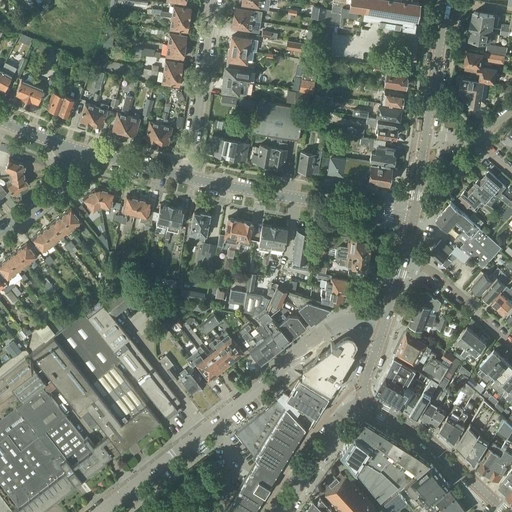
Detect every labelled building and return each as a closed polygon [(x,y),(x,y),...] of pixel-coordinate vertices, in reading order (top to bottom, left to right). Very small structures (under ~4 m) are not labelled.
[(332,0),(331,9),(326,9),(324,19),(339,22),(339,25),(360,29),(362,15),(369,16),(369,17),(376,18),(378,18),(377,22),(384,23),(386,24),(385,27),(390,28),(391,25),(393,25),(399,26),(400,22),(401,22),(401,26),(414,28),(415,20),(414,20),(415,17),(418,1),(412,0),(332,0)] [(188,20),(190,8),(173,5),(172,13),(167,12),(160,11),(161,10),(152,8),(151,14),(156,14),(188,20)] [(326,9),(326,8),(315,6),(313,18),(324,19),(326,9)] [(235,7),(233,17),(260,22),(260,18),(261,11),(235,7)] [(471,25),(491,28),(492,23),(498,24),(499,16),(493,15),(474,11),(474,13),(473,14),(472,17),(473,19),(473,20),(472,20),(471,25)] [(17,29),(28,21),(22,13),(11,21),(17,29)] [(186,31),(188,20),(156,14),(155,19),(165,21),(171,21),(170,29),(186,31)] [(511,14),(510,26),(503,25),(502,30),(509,31),(511,31),(511,14)] [(260,22),(233,17),(232,28),(258,32),(259,26),(260,22)] [(329,57),(329,52),(328,51),(332,25),(324,23),(320,45),(319,55),(329,57)] [(490,33),(491,28),(471,25),(470,30),(471,30),(471,32),(470,32),(470,35),(470,36),(470,38),(489,42),(489,41),(495,42),(496,34),(490,33)] [(104,35),(113,36),(114,28),(106,27),(104,35)] [(316,43),(318,31),(309,30),(307,41),(316,43)] [(167,44),(184,47),(186,35),(169,33),(167,44)] [(104,35),(103,47),(111,48),(113,37),(104,35)] [(232,36),(230,48),(246,50),(253,51),(254,51),(256,40),(248,38),(232,36)] [(286,49),(295,51),(306,52),(308,44),(287,40),(286,49)] [(182,58),(184,47),(167,44),(165,56),(182,58)] [(487,44),(486,52),(506,55),(507,47),(487,44)] [(141,48),(134,47),(133,54),(160,57),(160,53),(154,52),(154,49),(141,47),(141,48)] [(99,48),(96,58),(105,60),(107,49),(99,48)] [(246,50),(230,48),(228,60),(244,62),(245,59),(252,60),(253,51),(246,50)] [(472,65),(483,67),(484,61),(500,63),(502,56),(486,53),(486,55),(467,52),(465,64),(466,65),(472,66),(472,65)] [(301,75),(315,77),(317,65),(310,64),(310,60),(298,58),(297,66),(303,66),(301,75)] [(96,59),(93,69),(100,71),(103,61),(96,59)] [(163,71),(180,74),(182,62),(165,60),(163,71)] [(19,77),(23,67),(18,65),(14,76),(19,77)] [(472,66),(466,65),(465,71),(481,73),(480,80),(494,82),(497,69),(483,67),(472,65),(472,66)] [(404,87),(406,77),(406,76),(406,72),(394,70),(394,68),(387,66),(384,84),(404,87)] [(224,80),(248,83),(250,71),(226,68),(224,80)] [(103,78),(105,72),(100,71),(93,69),(92,74),(103,78)] [(1,70),(0,72),(0,88),(4,91),(12,75),(1,70)] [(178,86),(180,74),(163,71),(161,83),(178,86)] [(313,93),(315,77),(301,75),(302,75),(302,78),(301,78),(299,91),(313,93)] [(26,99),(32,83),(21,78),(15,95),(26,99)] [(51,90),(55,79),(50,78),(46,88),(51,90)] [(485,100),(488,83),(463,79),(460,92),(465,93),(465,99),(471,100),(473,103),(477,104),(479,102),(480,102),(480,99),(485,100)] [(37,104),(46,82),(41,80),(39,85),(32,83),(26,99),(37,104)] [(246,95),(248,83),(224,80),(222,91),(246,95)] [(69,116),(75,99),(69,97),(72,91),(67,89),(64,95),(58,112),(69,116)] [(64,95),(57,93),(53,91),(47,108),(58,112),(64,95)] [(175,94),(179,102),(185,99),(181,91),(175,94)] [(309,106),(310,93),(295,91),(293,104),(309,106)] [(402,106),(403,98),(402,98),(403,93),(384,91),(382,104),(402,106)] [(313,107),(323,109),(324,103),(331,104),(333,97),(315,94),(313,107)] [(128,115),(133,97),(126,95),(121,113),(117,112),(112,128),(124,131),(128,115)] [(237,98),(222,96),(220,104),(235,107),(237,98)] [(254,100),(239,98),(238,107),(254,109),(255,100),(254,100)] [(153,101),(146,99),(142,115),(149,117),(153,101)] [(272,136),(282,137),(291,138),(298,140),(299,134),(299,132),(303,108),(258,101),(253,133),(271,136),(272,136)] [(91,122),(96,106),(85,103),(80,119),(91,122)] [(100,107),(96,106),(91,122),(103,125),(109,105),(101,103),(100,107)] [(398,119),(400,108),(377,105),(375,116),(377,116),(398,119)] [(368,111),(353,109),(352,115),(367,117),(368,111)] [(166,119),(167,113),(163,112),(162,118),(157,140),(168,143),(172,127),(165,125),(166,119)] [(128,115),(124,131),(135,134),(140,118),(128,115)] [(230,124),(236,126),(238,118),(231,116),(230,124)] [(157,140),(162,118),(156,117),(155,122),(149,121),(145,137),(157,140)] [(376,126),(375,134),(377,134),(395,137),(397,135),(398,131),(396,128),(395,128),(396,124),(377,121),(377,119),(366,118),(365,124),(369,124),(369,126),(376,126)] [(234,134),(236,126),(230,124),(228,133),(231,134),(234,134)] [(338,133),(348,135),(361,137),(363,137),(364,130),(339,126),(338,133)] [(511,143),(511,127),(501,139),(510,146),(511,143)] [(231,134),(228,133),(225,132),(224,138),(217,136),(217,137),(211,136),(208,152),(213,153),(213,154),(227,157),(230,139),(231,134)] [(297,146),(303,147),(305,133),(299,132),(299,134),(298,140),(297,146)] [(234,134),(231,134),(230,139),(227,157),(240,159),(244,160),(248,143),(243,142),(236,140),(237,134),(234,134)] [(270,165),(278,166),(283,167),(287,143),(281,142),(282,137),(272,136),(271,136),(270,142),(273,143),(273,147),(270,165)] [(396,161),(396,157),(395,155),(394,155),(395,150),(376,147),(373,146),(374,139),(363,137),(361,137),(360,144),(369,146),(369,147),(371,151),(369,161),(371,162),(377,162),(377,161),(393,163),(393,162),(394,163),(396,161)] [(273,147),(260,145),(258,155),(253,154),(252,161),(257,162),(270,165),(273,147)] [(299,165),(298,170),(311,172),(311,171),(312,171),(316,172),(318,165),(318,163),(319,162),(321,150),(312,149),(312,153),(301,151),(300,157),(299,165)] [(371,162),(369,161),(363,160),(363,161),(345,158),(345,159),(329,156),(326,174),(343,177),(343,175),(350,177),(353,179),(354,180),(355,180),(356,179),(356,178),(357,178),(360,177),(361,176),(361,179),(388,184),(388,182),(390,181),(391,177),(389,175),(390,168),(384,167),(384,166),(377,165),(377,166),(371,165),(371,162)] [(11,177),(24,175),(23,170),(24,170),(25,165),(9,159),(5,169),(10,171),(11,177)] [(489,171),(480,180),(494,193),(495,193),(498,196),(509,205),(511,207),(511,201),(501,192),(506,186),(489,171)] [(24,175),(11,177),(12,183),(8,186),(14,194),(28,183),(26,180),(25,180),(24,175)] [(494,193),(480,180),(479,179),(471,188),(484,200),(486,202),(494,193)] [(97,189),(100,205),(109,208),(114,192),(100,188),(97,189)] [(484,200),(471,188),(468,191),(466,189),(460,196),(462,198),(463,199),(460,202),(466,208),(469,204),(471,206),(476,210),(480,205),(482,206),(483,206),(491,213),(495,209),(486,202),(484,200)] [(93,211),(100,205),(97,189),(95,189),(83,198),(93,211)] [(134,214),(138,199),(126,196),(121,216),(119,223),(117,231),(117,233),(121,234),(124,224),(125,224),(128,213),(134,214)] [(149,230),(154,211),(148,209),(150,201),(138,199),(134,214),(141,216),(139,222),(145,223),(144,229),(149,230)] [(479,227),(469,218),(451,202),(437,219),(437,221),(455,237),(460,232),(463,229),(470,236),(460,247),(483,267),(501,247),(487,234),(479,227)] [(168,221),(172,206),(161,203),(158,213),(156,220),(155,225),(167,228),(168,221)] [(168,221),(167,228),(164,238),(169,239),(170,231),(177,233),(179,226),(180,226),(184,209),(172,206),(168,221)] [(507,217),(511,211),(511,208),(509,206),(503,213),(507,217)] [(61,216),(71,228),(81,221),(71,208),(61,216)] [(196,235),(196,236),(195,238),(204,240),(206,234),(209,222),(213,223),(215,216),(210,215),(210,214),(201,211),(201,213),(194,212),(189,233),(196,235)] [(469,218),(479,227),(483,222),(473,213),(469,218)] [(62,236),(71,228),(61,216),(52,223),(62,236)] [(223,243),(225,242),(229,242),(230,244),(230,247),(228,248),(226,255),(228,257),(233,258),(235,248),(235,246),(237,238),(240,221),(235,221),(236,220),(228,219),(225,235),(219,234),(217,246),(222,247),(223,243)] [(244,222),(240,221),(237,238),(235,246),(235,248),(239,249),(240,242),(248,244),(249,240),(252,223),(244,221),(244,222)] [(42,231),(52,243),(62,236),(52,223),(42,231)] [(270,227),(262,225),(259,242),(259,243),(258,247),(259,249),(270,251),(270,249),(271,249),(274,227),(270,226),(270,227)] [(284,246),(286,229),(279,228),(274,227),(271,249),(282,251),(283,246),(284,246)] [(308,271),(311,272),(312,265),(316,233),(311,233),(297,230),(291,268),(308,271)] [(42,251),(52,243),(42,231),(33,239),(42,251)] [(101,234),(98,237),(108,250),(108,249),(106,239),(105,239),(101,234)] [(316,238),(314,256),(326,258),(328,251),(322,251),(323,239),(316,238)] [(360,242),(361,240),(351,239),(351,241),(349,241),(348,247),(339,246),(336,248),(335,257),(335,259),(340,260),(340,258),(346,259),(346,258),(353,259),(353,257),(368,258),(369,251),(370,250),(371,246),(369,245),(370,243),(360,242)] [(452,253),(453,251),(440,240),(435,247),(434,246),(430,251),(430,254),(446,268),(451,261),(447,258),(452,253)] [(198,264),(212,267),(216,244),(203,241),(198,264)] [(17,251),(27,264),(36,256),(27,243),(17,251)] [(68,252),(72,249),(68,243),(64,247),(68,252)] [(457,246),(453,251),(452,253),(460,260),(466,253),(457,246)] [(17,271),(27,264),(17,251),(7,259),(17,271)] [(44,259),(48,265),(53,261),(49,256),(44,259)] [(367,261),(368,258),(353,257),(353,259),(346,258),(346,259),(340,258),(340,260),(339,265),(352,266),(352,267),(364,268),(367,268),(369,266),(369,264),(367,261)] [(232,259),(226,258),(224,268),(230,269),(232,259)] [(0,269),(7,279),(17,271),(7,259),(0,264),(0,269)] [(311,272),(318,273),(325,274),(326,267),(312,265),(311,272)] [(497,276),(502,271),(498,267),(493,273),(497,276)] [(480,294),(492,280),(482,272),(471,285),(480,294)] [(246,290),(252,292),(256,274),(249,273),(246,290)] [(318,273),(317,277),(327,279),(325,288),(343,292),(346,292),(346,291),(349,292),(350,286),(347,285),(348,280),(331,277),(332,275),(325,274),(318,273)] [(489,302),(504,285),(505,285),(497,278),(482,295),(489,302)] [(175,281),(159,280),(157,293),(173,295),(175,281)] [(153,292),(154,283),(141,281),(139,290),(153,292)] [(246,292),(243,311),(252,313),(257,315),(259,316),(266,310),(268,310),(277,287),(278,284),(271,282),(267,293),(267,297),(261,294),(246,291),(246,292)] [(11,289),(17,296),(21,293),(16,285),(11,289)] [(225,300),(228,287),(217,285),(215,298),(221,299),(225,300)] [(507,286),(501,292),(490,303),(496,308),(511,292),(511,291),(511,286),(510,289),(507,286)] [(271,316),(281,309),(287,294),(289,291),(277,287),(268,310),(266,310),(267,311),(271,316)] [(103,303),(114,317),(133,302),(122,288),(103,303)] [(343,292),(325,288),(322,288),(321,295),(321,300),(337,303),(338,299),(341,299),(343,292)] [(12,302),(17,298),(10,290),(5,293),(12,302)] [(203,300),(204,292),(192,290),(190,297),(203,300)] [(243,311),(246,292),(231,290),(228,308),(243,311)] [(289,291),(287,294),(310,323),(329,309),(329,308),(332,306),(294,293),(289,291)] [(421,293),(413,313),(432,320),(434,321),(436,315),(430,313),(431,308),(436,310),(438,309),(441,302),(437,298),(435,299),(427,291),(421,293)] [(511,291),(511,292),(496,308),(503,314),(511,303),(511,291)] [(114,317),(103,303),(100,299),(84,311),(122,361),(128,368),(132,373),(133,375),(134,375),(138,379),(140,382),(139,382),(165,416),(166,415),(166,414),(165,414),(172,409),(174,407),(175,408),(176,407),(175,406),(177,405),(180,402),(114,317)] [(193,310),(205,312),(207,305),(195,303),(193,310)] [(271,316),(267,311),(266,310),(259,316),(271,331),(270,331),(282,346),(290,340),(278,325),(278,324),(271,316)] [(124,448),(158,421),(158,420),(159,419),(116,365),(122,361),(84,311),(73,320),(59,331),(31,353),(52,379),(57,386),(91,429),(95,426),(105,438),(95,446),(87,436),(84,439),(42,386),(46,384),(25,358),(2,377),(0,377),(0,483),(18,506),(12,511),(39,511),(54,501),(74,485),(76,483),(75,482),(81,478),(82,479),(85,476),(86,477),(103,463),(103,462),(106,460),(105,459),(111,454),(113,457),(121,451),(120,449),(123,447),(124,448)] [(203,320),(207,324),(210,329),(220,322),(213,313),(203,320)] [(432,327),(434,321),(432,320),(413,313),(409,325),(423,330),(425,324),(432,327)] [(59,331),(73,320),(69,314),(59,322),(58,321),(54,324),(59,331)] [(169,328),(175,322),(168,314),(162,320),(169,328)] [(286,318),(283,314),(282,314),(279,317),(282,321),(278,324),(278,325),(290,340),(298,333),(286,318)] [(286,318),(298,333),(306,327),(298,316),(290,315),(286,318)] [(180,327),(183,324),(177,316),(174,319),(180,327)] [(202,328),(207,324),(203,320),(198,324),(202,328)] [(206,333),(210,329),(207,324),(202,328),(206,333)] [(282,346),(270,331),(268,333),(262,324),(256,328),(259,332),(275,352),(282,346)] [(168,331),(165,327),(156,333),(160,338),(168,331)] [(466,348),(476,334),(467,327),(456,340),(466,348)] [(252,337),(248,331),(244,328),(240,331),(251,346),(249,348),(260,363),(268,357),(252,337)] [(219,336),(235,357),(242,352),(231,337),(230,337),(225,331),(219,336)] [(448,366),(434,357),(437,353),(431,350),(432,349),(429,348),(431,344),(406,331),(396,353),(399,355),(412,362),(410,364),(415,367),(427,375),(432,378),(439,383),(448,366)] [(268,357),(275,352),(259,332),(252,337),(268,357)] [(476,334),(466,348),(475,356),(486,342),(476,334)] [(212,341),(229,363),(235,357),(219,336),(212,341)] [(353,345),(352,341),(347,338),(342,339),(338,342),(337,341),(335,343),(334,343),(332,343),(331,343),(330,345),(331,347),(302,368),(304,371),(302,375),(301,375),(301,376),(309,380),(330,393),(330,392),(330,393),(336,383),(337,383),(342,374),(341,374),(354,353),(350,351),(353,345)] [(5,347),(13,358),(22,351),(13,340),(5,347)] [(210,353),(222,368),(229,363),(212,341),(209,344),(213,350),(210,353)] [(207,355),(202,348),(200,346),(197,349),(204,358),(215,373),(222,368),(210,353),(207,355)] [(482,377),(501,356),(493,349),(479,365),(482,367),(478,373),(482,377)] [(454,356),(446,351),(441,358),(450,364),(454,356)] [(215,373),(204,358),(200,361),(195,354),(191,357),(190,355),(185,358),(192,367),(197,363),(208,378),(215,373)] [(178,374),(172,366),(173,365),(166,355),(159,360),(166,369),(166,370),(176,382),(181,378),(192,393),(205,383),(194,368),(188,372),(185,368),(178,374)] [(395,356),(390,365),(397,368),(404,372),(403,372),(407,374),(416,379),(419,381),(420,379),(423,381),(427,375),(415,367),(410,364),(395,356)] [(461,360),(458,359),(454,356),(450,364),(448,366),(439,383),(435,389),(429,399),(432,401),(439,405),(441,402),(446,393),(443,391),(461,360)] [(493,378),(508,362),(501,356),(482,377),(487,381),(491,376),(493,378)] [(496,389),(511,370),(511,365),(508,362),(493,378),(496,380),(491,385),(496,389)] [(390,365),(386,372),(414,388),(419,381),(416,379),(407,374),(403,372),(404,372),(397,368),(390,365)] [(507,390),(511,384),(511,370),(496,389),(500,393),(505,388),(507,390)] [(378,389),(376,391),(379,392),(386,396),(399,404),(403,406),(414,388),(386,372),(386,373),(387,373),(378,389)] [(460,379),(466,383),(469,378),(463,374),(460,379)] [(411,411),(432,378),(427,375),(423,381),(420,379),(419,381),(414,388),(403,406),(411,411)] [(330,393),(309,380),(301,376),(276,397),(278,399),(305,428),(308,422),(310,423),(315,417),(316,417),(328,397),(328,396),(330,393),(330,392),(330,393)] [(435,389),(439,383),(432,378),(411,411),(419,416),(429,399),(435,389)] [(48,393),(57,386),(52,379),(42,386),(48,393)] [(461,391),(466,383),(460,379),(455,387),(461,391)] [(484,388),(477,382),(477,383),(474,386),(473,386),(481,393),(484,388)] [(471,397),(475,390),(466,383),(461,391),(466,394),(471,397)] [(488,398),(495,404),(497,401),(490,395),(488,398)] [(447,410),(453,399),(448,396),(443,404),(441,402),(439,405),(429,422),(437,426),(447,410)] [(287,457),(305,428),(278,399),(256,416),(235,433),(257,461),(243,484),(226,511),(253,511),(271,484),(270,484),(287,457)] [(466,455),(494,408),(484,399),(457,444),(466,455)] [(429,422),(439,405),(432,401),(422,417),(429,422)] [(455,442),(466,424),(462,422),(465,418),(474,405),(468,401),(464,409),(461,413),(448,434),(447,436),(455,442)] [(504,407),(497,401),(495,404),(502,410),(504,407)] [(448,434),(461,413),(464,409),(459,406),(455,404),(451,410),(452,410),(449,414),(440,429),(447,436),(448,434)] [(494,408),(466,455),(475,464),(490,439),(493,438),(498,430),(505,419),(494,408)] [(508,436),(511,429),(511,425),(505,419),(498,430),(508,436)] [(354,432),(371,447),(372,448),(373,446),(383,431),(365,420),(362,420),(354,432)] [(511,429),(508,436),(501,448),(498,453),(496,456),(486,472),(499,480),(502,482),(511,468),(511,429)] [(383,431),(373,446),(382,453),(393,438),(383,431)] [(340,454),(356,473),(371,447),(354,432),(340,454)] [(392,460),(404,445),(393,438),(382,453),(392,460)] [(498,453),(501,448),(496,445),(492,443),(478,467),(486,472),(496,456),(498,453)] [(402,467),(414,451),(404,445),(392,460),(402,467)] [(382,453),(373,446),(372,448),(371,447),(356,473),(380,502),(398,487),(400,489),(413,478),(381,454),(382,453)] [(414,451),(402,467),(414,475),(429,462),(423,457),(414,451)] [(391,511),(394,511),(413,497),(440,474),(431,464),(384,503),(391,511)] [(502,488),(508,494),(511,489),(511,468),(502,482),(499,485),(502,488)] [(343,476),(340,473),(339,474),(338,474),(336,476),(328,484),(326,486),(324,488),(327,491),(324,493),(332,501),(331,502),(332,503),(333,502),(336,505),(335,506),(336,507),(337,506),(340,509),(339,510),(340,511),(341,510),(341,511),(374,511),(371,508),(374,505),(365,495),(366,494),(365,493),(364,494),(362,491),(363,490),(362,489),(361,490),(358,487),(359,486),(358,485),(357,486),(354,483),(355,482),(354,481),(353,482),(345,474),(343,476)] [(440,474),(413,497),(421,507),(449,485),(440,474)] [(433,511),(455,496),(449,489),(434,500),(433,498),(423,506),(424,507),(418,511),(433,511)] [(448,511),(460,504),(461,503),(455,496),(433,511),(448,511)] [(308,508),(313,511),(329,511),(331,510),(320,497),(316,504),(312,501),(308,508)]
